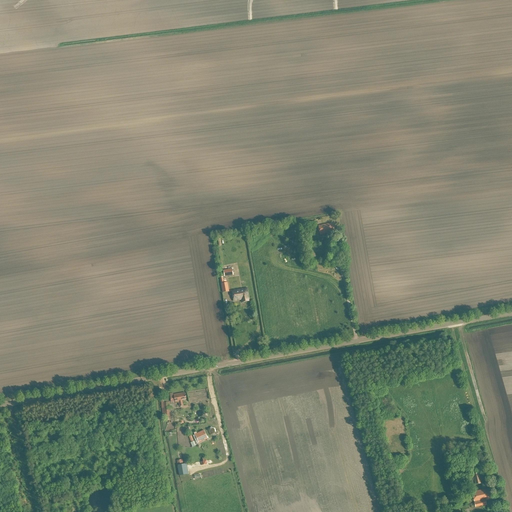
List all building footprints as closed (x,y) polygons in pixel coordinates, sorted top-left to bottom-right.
[(320,235),(330,233),(331,236),(335,235),(333,226),(332,226),(332,224),(318,226),(320,235)] [(241,300),(242,303),(248,302),(246,289),(232,292),(233,302),(241,300)] [(186,399),(185,393),(174,395),(173,393),(170,394),(171,402),(175,402),(175,403),(179,402),(179,407),(184,406),(183,401),(185,401),(185,399),(186,399)] [(171,421),(170,403),(163,403),(163,409),(162,409),(163,415),(164,415),(164,421),(171,421)] [(205,431),(195,435),(199,443),(208,439),(205,431)] [(487,489),(472,492),(475,508),(486,506),(485,500),(491,499),(489,493),(488,493),(487,489)]
